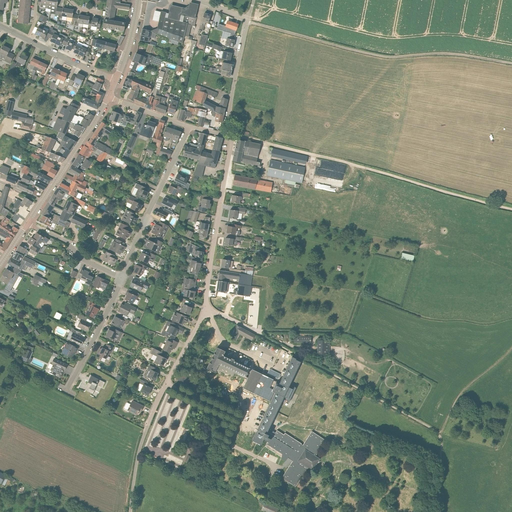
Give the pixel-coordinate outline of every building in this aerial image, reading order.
[(0,0),(0,10),(2,10),(4,3),(7,4),(7,3),(9,3),(9,0),(0,0)] [(40,7),(46,8),(47,0),(38,0),(38,5),(40,6),(40,7)] [(107,0),(106,6),(116,8),(129,10),(130,5),(120,4),(120,2),(117,2),(117,0),(107,0)] [(29,10),(30,2),(20,1),(20,4),(21,4),(20,6),(20,8),(29,10)] [(188,9),(184,8),(175,41),(178,42),(182,44),(187,24),(194,26),(196,18),(195,18),(198,4),(190,3),(188,9)] [(169,39),(175,41),(184,8),(171,5),(167,18),(165,18),(166,12),(161,11),(157,29),(150,31),(153,33),(154,34),(157,35),(168,39),(169,39)] [(116,8),(106,6),(105,17),(114,18),(116,8)] [(29,17),(29,10),(20,8),(19,11),(20,11),(19,16),(29,17)] [(66,21),(68,9),(63,8),(63,9),(57,8),(56,15),(55,16),(58,16),(58,18),(62,19),(62,17),(67,18),(66,21)] [(76,15),(73,15),(74,10),(68,9),(66,21),(72,22),(75,22),(76,15)] [(204,13),(202,22),(201,25),(200,29),(203,30),(205,23),(208,24),(210,15),(204,13)] [(82,27),(83,27),(84,16),(79,15),(79,16),(76,15),(75,22),(74,26),(78,27),(79,24),(83,24),(82,27)] [(29,17),(19,16),(18,18),(19,18),(18,23),(28,24),(29,17)] [(91,27),(92,27),(92,21),(89,20),(90,17),(84,16),(83,27),(88,28),(91,28),(91,27)] [(92,21),(92,27),(97,27),(96,29),(99,30),(101,22),(98,22),(98,19),(93,18),(92,21)] [(103,28),(124,32),(125,23),(104,20),(103,28)] [(222,31),(228,33),(235,34),(238,25),(231,22),(229,28),(224,26),(223,29),(219,28),(218,30),(222,31)] [(40,37),(44,27),(42,26),(41,27),(40,28),(38,27),(35,34),(40,37)] [(46,36),(49,38),(52,31),(49,30),(44,27),(40,37),(45,39),(46,36)] [(142,29),(141,36),(149,37),(152,38),(153,38),(154,34),(153,33),(150,31),(142,29)] [(53,30),(52,31),(49,38),(51,39),(50,42),(55,44),(59,36),(56,35),(57,33),(56,32),(53,30)] [(233,48),(236,34),(235,34),(228,33),(227,36),(230,37),(229,39),(226,39),(225,46),(233,48)] [(205,46),(208,36),(201,34),(199,45),(205,46)] [(55,44),(60,46),(61,44),(64,45),(67,39),(64,37),(65,37),(63,36),(62,36),(61,38),(59,36),(55,44)] [(120,46),(124,37),(122,37),(120,36),(116,45),(119,46),(120,46)] [(67,39),(64,45),(67,46),(65,49),(71,51),(72,49),(75,42),(74,44),(69,41),(70,40),(67,39)] [(103,42),(97,40),(92,39),(91,45),(98,47),(97,49),(100,50),(101,48),(102,48),(103,42)] [(73,52),(78,55),(82,47),(77,45),(78,44),(75,42),(72,49),(74,50),(73,52)] [(102,48),(108,50),(114,52),(116,45),(110,44),(103,42),(102,48)] [(10,49),(3,46),(0,52),(0,58),(10,64),(14,55),(8,53),(10,49)] [(82,46),(82,47),(78,55),(83,57),(84,55),(87,56),(90,50),(87,48),(82,46)] [(220,51),(219,58),(222,59),(230,61),(232,53),(223,52),(220,51)] [(13,62),(9,70),(13,71),(15,66),(22,69),(24,65),(28,57),(21,54),(16,64),(13,62)] [(146,58),(136,54),(133,61),(148,67),(150,62),(160,66),(162,60),(147,54),(146,58)] [(222,59),(219,58),(218,62),(222,63),(221,67),(216,66),(215,69),(231,72),(233,65),(229,64),(230,61),(222,59)] [(36,70),(37,71),(40,62),(32,59),(30,64),(29,65),(33,67),(32,70),(33,70),(31,75),(34,76),(36,70)] [(48,66),(40,62),(37,71),(41,73),(41,74),(43,75),(45,71),(48,66)] [(165,73),(166,69),(162,67),(160,71),(155,89),(154,89),(152,96),(150,95),(150,97),(148,97),(146,100),(147,100),(147,101),(142,99),(140,105),(151,110),(152,110),(155,98),(157,90),(159,91),(165,73)] [(215,69),(209,67),(208,71),(218,73),(221,73),(221,75),(230,77),(231,72),(215,69)] [(50,77),(57,80),(61,71),(60,71),(59,69),(58,70),(53,68),(50,75),(47,74),(42,85),(45,86),(48,79),(49,79),(50,77)] [(67,74),(61,71),(57,80),(53,90),(59,92),(59,91),(56,89),(60,80),(64,82),(66,77),(67,74)] [(128,78),(126,78),(122,88),(128,91),(130,85),(130,84),(133,78),(135,74),(130,72),(128,76),(128,78)] [(221,97),(220,102),(218,107),(216,107),(216,106),(205,101),(207,95),(208,95),(216,98),(217,93),(210,90),(201,87),(204,79),(203,79),(205,74),(200,73),(195,89),(196,90),(192,101),(203,104),(203,106),(212,111),(216,113),(224,115),(226,104),(228,100),(221,97)] [(72,75),(68,85),(72,87),(74,83),(81,86),(85,77),(77,74),(76,77),(72,75)] [(99,92),(103,81),(103,80),(98,78),(96,82),(96,81),(94,85),(86,81),(84,85),(93,89),(99,92)] [(128,99),(140,105),(142,99),(137,97),(139,93),(138,93),(139,89),(150,93),(152,87),(133,78),(130,84),(130,85),(133,87),(132,90),(128,99)] [(104,94),(99,92),(93,89),(91,94),(96,97),(94,102),(86,98),(83,103),(97,109),(104,94)] [(161,97),(158,96),(159,91),(157,90),(155,98),(152,110),(156,111),(161,97)] [(168,112),(174,114),(177,107),(176,107),(178,102),(172,100),(173,98),(169,96),(167,104),(170,105),(168,112)] [(166,99),(161,97),(156,111),(157,111),(165,114),(167,107),(165,106),(166,103),(165,103),(166,99)] [(198,116),(200,117),(205,118),(206,113),(206,110),(199,109),(196,108),(195,109),(186,107),(188,102),(185,100),(181,110),(187,111),(198,114),(198,116)] [(10,117),(14,102),(7,101),(4,115),(10,117)] [(69,105),(62,119),(63,120),(64,119),(69,122),(73,124),(77,125),(79,126),(83,118),(78,116),(78,117),(73,115),(78,106),(71,102),(70,105),(69,105)] [(181,110),(178,120),(184,122),(185,116),(191,118),(192,114),(197,116),(198,116),(198,114),(187,111),(181,110)] [(110,120),(122,124),(123,120),(125,115),(120,113),(119,114),(116,113),(116,112),(114,111),(113,112),(110,120)] [(222,123),(224,115),(216,113),(212,111),(211,113),(213,114),(215,115),(215,117),(216,117),(215,121),(222,123)] [(12,112),(11,119),(18,120),(20,114),(12,112)] [(123,120),(122,124),(123,124),(122,125),(126,126),(128,122),(133,124),(132,124),(137,126),(141,114),(136,112),(134,120),(125,116),(126,115),(125,115),(123,120)] [(83,118),(79,126),(85,129),(86,129),(91,120),(84,116),(83,118)] [(70,123),(63,120),(63,121),(62,125),(60,128),(58,132),(65,134),(70,123)] [(162,139),(162,140),(163,136),(163,137),(160,136),(165,122),(160,120),(158,125),(157,125),(154,134),(152,140),(157,142),(156,143),(155,147),(158,148),(156,153),(157,153),(156,155),(158,156),(159,155),(162,148),(162,146),(160,146),(160,145),(162,139)] [(154,134),(157,125),(155,124),(149,121),(147,126),(143,124),(140,135),(152,139),(154,134)] [(103,153),(104,152),(106,147),(97,142),(102,134),(108,138),(111,133),(111,134),(112,133),(112,132),(113,130),(109,127),(102,122),(89,142),(102,150),(101,151),(103,153)] [(77,125),(73,124),(71,128),(75,131),(73,134),(79,138),(85,129),(79,126),(77,125)] [(169,138),(171,139),(174,130),(166,127),(163,136),(162,140),(168,141),(169,138)] [(174,130),(171,139),(172,139),(171,143),(176,144),(178,141),(181,132),(174,130)] [(197,150),(202,151),(205,141),(206,134),(201,133),(198,146),(198,147),(195,146),(189,144),(188,147),(197,150)] [(214,143),(211,151),(216,152),(216,151),(219,152),(222,138),(206,134),(205,141),(214,143)] [(52,148),(56,140),(43,135),(41,140),(43,141),(45,142),(44,144),(42,150),(45,151),(49,153),(50,153),(52,148)] [(62,140),(60,144),(60,145),(63,146),(70,151),(76,142),(70,139),(64,136),(62,140)] [(127,145),(131,147),(136,138),(132,136),(127,145)] [(232,161),(241,163),(259,167),(260,163),(257,162),(260,145),(237,140),(232,161)] [(88,141),(79,154),(87,159),(90,154),(89,154),(91,150),(95,152),(95,153),(99,155),(97,160),(102,163),(107,154),(104,152),(103,153),(101,151),(102,150),(89,142),(88,143),(88,142),(88,141)] [(57,150),(55,155),(65,159),(70,151),(63,146),(60,145),(57,150)] [(151,156),(155,149),(150,147),(150,148),(147,147),(145,151),(149,153),(148,155),(151,156)] [(183,156),(199,160),(201,152),(202,151),(197,150),(188,147),(185,147),(183,156)] [(167,150),(162,148),(159,155),(164,157),(167,150)] [(307,162),(308,155),(273,148),(272,156),(307,162)] [(167,150),(164,157),(166,157),(169,158),(172,151),(167,150)] [(201,152),(199,160),(197,164),(215,168),(219,152),(216,151),(216,152),(211,151),(211,154),(202,152),(202,151),(201,152)] [(54,154),(50,153),(48,158),(62,163),(65,159),(55,155),(54,154)] [(91,162),(90,162),(87,159),(79,154),(79,155),(84,158),(86,159),(83,164),(81,163),(82,161),(77,157),(72,165),(77,168),(80,164),(82,165),(80,168),(84,170),(85,168),(87,169),(91,162)] [(318,167),(326,169),(324,177),(344,181),(347,165),(319,159),(318,167)] [(267,176),(302,183),(305,167),(270,160),(267,176)] [(55,165),(51,163),(47,161),(43,168),(49,172),(48,175),(52,177),(53,178),(57,172),(53,169),(55,165)] [(0,170),(7,174),(10,168),(2,164),(0,168),(0,170)] [(71,166),(69,170),(75,174),(73,178),(66,175),(65,177),(85,187),(87,182),(83,180),(85,177),(83,176),(84,174),(84,173),(84,172),(81,170),(80,172),(71,166)] [(26,167),(22,173),(27,176),(30,169),(26,167)] [(30,174),(48,184),(51,180),(32,170),(30,174)] [(8,176),(7,176),(0,172),(0,177),(6,180),(6,181),(15,184),(17,180),(7,176),(8,176)] [(177,174),(175,178),(175,179),(174,181),(177,182),(176,184),(184,188),(184,189),(187,190),(190,184),(186,183),(188,179),(177,174)] [(31,178),(23,175),(21,181),(28,184),(31,178)] [(234,176),(233,185),(255,189),(255,190),(271,193),(272,183),(257,179),(257,180),(234,176)] [(84,192),(85,190),(86,188),(85,187),(65,177),(64,177),(72,181),(69,187),(61,183),(58,188),(74,196),(76,198),(79,193),(76,192),(78,189),(84,192)] [(35,185),(44,190),(47,186),(37,181),(35,185)] [(18,182),(16,187),(32,194),(34,190),(27,187),(18,182)] [(145,200),(148,193),(145,191),(146,188),(137,184),(135,188),(138,190),(135,195),(145,200)] [(0,213),(5,216),(10,220),(14,215),(9,211),(3,208),(8,192),(9,188),(4,186),(0,199),(0,213)] [(183,189),(177,186),(175,188),(170,186),(169,189),(168,192),(176,196),(178,191),(181,193),(183,189)] [(48,203),(54,206),(58,200),(60,202),(62,197),(63,198),(66,194),(57,189),(48,203)] [(210,197),(201,195),(200,201),(202,201),(201,207),(199,207),(198,211),(205,212),(205,208),(210,209),(211,204),(209,204),(210,197)] [(139,213),(142,205),(136,203),(137,200),(130,196),(127,202),(132,205),(130,208),(139,213)] [(175,206),(178,201),(170,196),(168,199),(164,197),(161,203),(171,208),(173,205),(175,206)] [(22,208),(24,205),(28,208),(32,202),(25,197),(22,202),(17,199),(12,207),(17,210),(16,212),(21,215),(15,224),(20,227),(29,212),(22,208)] [(63,211),(69,214),(73,216),(73,215),(74,216),(78,206),(68,201),(63,211)] [(40,214),(43,216),(53,220),(58,222),(60,218),(60,217),(56,215),(50,213),(54,206),(48,203),(40,214)] [(230,210),(229,218),(237,220),(238,213),(245,214),(246,209),(237,207),(237,211),(234,210),(234,211),(230,210)] [(171,215),(173,212),(166,209),(165,212),(159,209),(156,215),(165,220),(168,214),(171,215)] [(133,226),(137,219),(132,216),(133,213),(126,210),(122,220),(133,226)] [(66,221),(69,214),(63,211),(60,217),(60,218),(66,221)] [(111,215),(106,213),(102,211),(100,216),(103,218),(109,220),(111,215)] [(195,223),(199,212),(189,211),(186,220),(195,223)] [(87,222),(74,216),(73,215),(73,216),(71,222),(84,228),(87,222)] [(0,227),(8,234),(13,237),(18,230),(13,227),(11,229),(7,226),(10,220),(5,216),(0,222),(0,221),(0,227)] [(58,222),(53,220),(43,216),(40,222),(51,227),(52,223),(57,225),(57,224),(58,222)] [(201,223),(200,230),(208,231),(209,225),(210,218),(205,217),(204,223),(201,223)] [(58,222),(57,224),(67,229),(70,223),(66,221),(60,218),(58,222)] [(163,238),(168,226),(160,222),(158,226),(155,224),(151,233),(163,238)] [(129,237),(131,232),(126,230),(127,226),(121,223),(115,235),(126,240),(127,236),(129,237)] [(227,226),(227,227),(226,233),(235,235),(236,228),(240,229),(241,226),(232,224),(231,227),(227,226)] [(4,241),(9,244),(13,237),(8,234),(0,227),(0,235),(2,236),(2,235),(6,237),(4,241)] [(198,236),(199,236),(198,238),(206,239),(206,237),(207,237),(208,231),(200,230),(198,236)] [(37,233),(33,239),(39,243),(40,244),(43,241),(46,243),(49,240),(42,235),(42,236),(37,233)] [(37,246),(39,243),(33,239),(31,237),(27,243),(33,247),(31,249),(38,253),(41,249),(37,246)] [(233,239),(226,238),(225,245),(236,246),(237,241),(241,242),(241,238),(236,237),(235,240),(233,239)] [(123,246),(124,243),(116,239),(113,247),(111,246),(109,249),(120,254),(124,246),(123,246)] [(157,253),(162,242),(156,239),(154,243),(148,240),(144,247),(157,253)] [(0,249),(4,251),(4,252),(9,244),(4,241),(2,244),(0,242),(0,249)] [(198,256),(198,257),(202,258),(203,252),(199,251),(199,248),(190,243),(188,252),(192,253),(192,255),(198,256)] [(19,246),(16,252),(23,255),(24,255),(26,256),(29,251),(26,250),(27,249),(19,246)] [(23,255),(16,252),(12,258),(19,262),(23,256),(23,255)] [(113,266),(116,260),(113,258),(114,256),(106,252),(102,261),(113,266)] [(152,262),(156,256),(149,253),(148,255),(142,253),(138,259),(147,264),(149,261),(152,262)] [(201,264),(202,262),(188,256),(187,259),(191,261),(189,267),(190,268),(189,273),(198,275),(198,270),(200,270),(201,264)] [(38,266),(38,264),(35,262),(24,257),(22,261),(21,261),(19,264),(20,264),(11,259),(8,263),(15,267),(12,272),(17,275),(18,272),(20,273),(22,269),(25,271),(26,268),(27,268),(23,266),(24,265),(27,266),(32,268),(34,264),(38,266)] [(221,267),(228,268),(229,265),(232,265),(233,261),(222,260),(221,267)] [(147,270),(148,267),(139,263),(138,266),(136,265),(134,268),(135,269),(133,272),(141,276),(144,269),(147,270)] [(229,268),(229,272),(240,274),(252,275),(253,271),(249,270),(249,267),(245,267),(245,271),(240,270),(241,266),(237,265),(236,269),(232,269),(229,268)] [(0,280),(7,285),(11,287),(12,284),(9,282),(10,280),(12,281),(15,274),(16,274),(16,275),(24,280),(26,275),(22,274),(20,273),(18,272),(17,275),(12,272),(6,269),(0,280)] [(89,285),(93,278),(88,275),(89,273),(81,269),(77,278),(80,279),(81,278),(86,280),(85,283),(89,285)] [(240,274),(229,272),(219,271),(218,277),(218,281),(223,282),(224,278),(239,280),(240,274)] [(252,275),(240,274),(239,280),(238,284),(251,286),(252,275)] [(108,282),(97,276),(92,285),(99,288),(99,287),(102,288),(103,288),(105,289),(108,282)] [(147,290),(150,284),(135,277),(134,279),(133,279),(130,286),(140,291),(142,288),(147,290)] [(185,278),(183,284),(194,286),(195,280),(185,278)] [(227,282),(223,282),(218,281),(216,292),(226,293),(227,282)] [(193,291),(194,286),(183,284),(182,292),(184,292),(183,296),(194,299),(195,292),(193,291)] [(233,294),(249,297),(251,286),(238,284),(237,291),(234,290),(233,294)] [(136,300),(139,294),(128,289),(126,293),(127,294),(125,299),(133,303),(135,299),(136,300)] [(145,311),(149,313),(151,308),(148,307),(154,296),(152,295),(150,300),(148,303),(147,307),(145,311)] [(217,306),(221,309),(226,303),(222,300),(217,306)] [(94,318),(98,309),(95,308),(96,305),(90,302),(89,305),(90,306),(86,314),(94,318)] [(133,314),(136,308),(125,303),(124,306),(121,304),(117,311),(127,316),(129,312),(133,314)] [(189,315),(192,308),(183,305),(182,308),(181,307),(180,311),(189,315)] [(57,311),(54,317),(60,320),(63,314),(57,311)] [(186,323),(188,317),(177,313),(176,314),(174,313),(171,321),(183,325),(184,322),(186,323)] [(88,332),(91,324),(85,321),(87,318),(80,314),(78,318),(81,320),(78,327),(88,332)] [(127,325),(129,320),(122,317),(121,320),(115,317),(111,324),(120,328),(123,323),(127,325)] [(164,336),(171,339),(174,340),(178,332),(181,334),(184,329),(176,325),(174,327),(171,325),(170,323),(164,325),(165,330),(167,329),(164,336)] [(236,340),(237,340),(238,338),(237,337),(239,334),(252,341),(254,337),(257,339),(258,337),(242,328),(239,326),(236,325),(231,337),(236,340)] [(81,345),(84,339),(77,335),(79,332),(71,328),(70,332),(73,333),(70,340),(81,345)] [(117,342),(122,332),(114,329),(113,332),(109,329),(105,337),(117,342)] [(164,345),(162,349),(169,353),(172,348),(174,349),(177,342),(173,340),(174,340),(171,339),(169,341),(167,340),(164,345)] [(327,356),(327,341),(317,341),(317,356),(327,356)] [(78,348),(72,345),(67,343),(62,353),(71,358),(73,355),(74,355),(78,348)] [(109,355),(113,347),(107,344),(104,349),(102,348),(101,350),(99,349),(96,357),(101,359),(102,358),(106,359),(108,354),(109,355)] [(26,362),(33,348),(27,346),(21,360),(26,362)] [(154,362),(163,366),(166,359),(161,356),(162,353),(153,348),(150,354),(157,357),(154,362)] [(287,402),(289,402),(295,388),(295,387),(292,388),(293,389),(292,389),(289,387),(300,362),(295,360),(296,359),(292,357),(279,383),(267,377),(261,374),(251,370),(249,375),(247,374),(249,369),(236,363),(233,361),(234,360),(231,359),(230,360),(222,356),(225,352),(223,351),(217,348),(214,355),(207,369),(215,372),(216,370),(233,376),(234,374),(247,380),(243,388),(271,401),(252,441),(261,445),(264,439),(268,443),(267,445),(282,454),(281,459),(285,461),(288,458),(293,461),(282,478),(296,487),(308,467),(312,470),(320,459),(315,456),(326,440),(312,431),(303,445),(302,444),(302,443),(285,433),(284,434),(277,430),(276,433),(269,429),(284,397),(288,399),(287,400),(287,402)] [(64,371),(67,365),(54,359),(51,364),(53,365),(51,369),(50,369),(48,373),(52,375),(52,374),(60,378),(63,370),(64,371)] [(158,374),(155,372),(157,369),(149,365),(146,372),(144,372),(143,375),(138,373),(137,375),(147,380),(148,378),(155,381),(157,377),(157,376),(158,374)] [(278,379),(280,374),(269,369),(267,374),(278,379)] [(187,385),(190,380),(179,374),(176,379),(187,385)] [(85,390),(93,394),(97,385),(103,388),(105,383),(91,376),(87,383),(88,383),(85,390)] [(148,395),(151,389),(147,387),(149,384),(141,380),(139,384),(143,385),(140,391),(148,395)] [(247,394),(242,392),(237,403),(242,405),(247,394)] [(144,407),(132,401),(127,410),(135,414),(136,413),(137,414),(140,409),(142,410),(144,407)] [(180,469),(184,460),(171,454),(167,463),(180,469)] [(265,503),(262,507),(261,510),(264,511),(278,511),(279,509),(265,503)]
